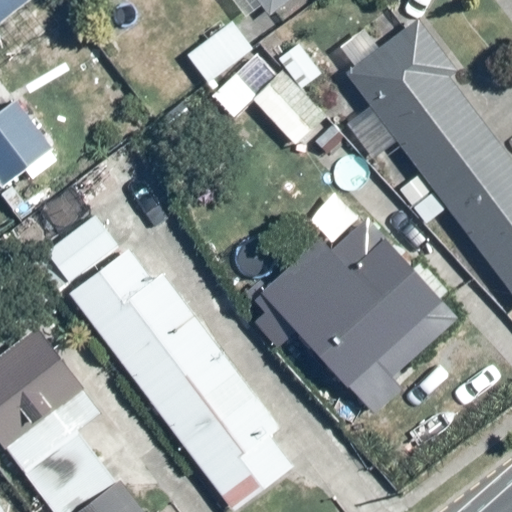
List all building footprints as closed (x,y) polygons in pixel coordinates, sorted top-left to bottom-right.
[(0,0),(0,21),(28,0),(0,0)] [(136,10),(129,0),(68,0),(95,38),(136,10)] [(232,0),(247,19),(267,4),(272,11),(285,0),(232,0)] [(237,60),(259,43),(238,15),(187,54),(208,82),(237,60)] [(370,100),(339,124),(371,166),(402,142),(511,287),(511,152),(448,68),(455,63),(420,16),(347,71),(370,100)] [(267,53),(296,91),(323,70),(294,33),(267,53)] [(296,91),(267,53),(259,43),(237,60),(262,92),(255,97),(295,149),(324,127),(296,91)] [(53,146),(17,98),(0,110),(0,179),(3,184),(53,146)] [(465,312),(370,198),(334,228),(243,303),(279,345),(303,325),(374,411),(406,385),(395,371),(465,312)] [(274,407),(268,412),(161,270),(149,279),(125,247),(96,209),(41,251),(70,289),(236,508),(309,453),(274,407)] [(0,403),(70,355),(45,320),(0,351),(0,403)] [(155,511),(80,409),(74,409),(51,428),(15,454),(56,511),(155,511)]
